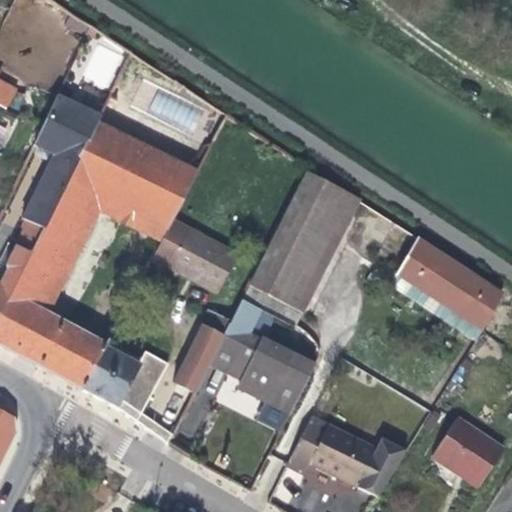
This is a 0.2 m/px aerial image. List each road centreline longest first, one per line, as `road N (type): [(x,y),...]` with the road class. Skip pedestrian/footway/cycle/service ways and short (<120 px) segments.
road 1 (residential): [(34,407),(60,413),(229,511)]
road 2 (track): [(371,0),(511,93)]
